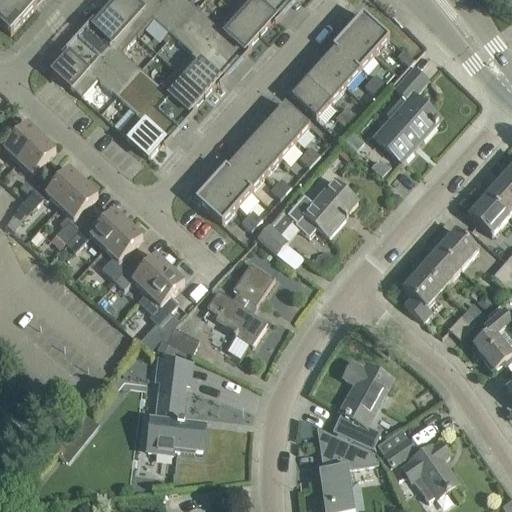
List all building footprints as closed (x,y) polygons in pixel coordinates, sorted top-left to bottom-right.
[(0,0),(0,27),(11,38),(37,9),(35,7),(43,0),(0,0)] [(185,26),(156,0),(144,0),(142,3),(138,0),(122,0),(110,13),(109,12),(109,13),(138,39),(153,22),(173,40),(185,26)] [(156,0),(185,26),(197,12),(183,0),(156,0)] [(272,0),(243,0),(232,12),(261,39),(262,38),(261,37),(280,16),(268,5),(272,0)] [(261,39),(232,12),(217,30),(197,12),(185,26),(220,58),(228,49),(241,60),(260,38),(261,39)] [(138,39),(109,13),(108,13),(109,14),(90,36),(102,47),(94,55),(129,87),(142,74),(122,56),(138,39)] [(358,28),(350,37),(375,59),(390,43),(368,23),(365,21),(359,28),(358,28)] [(176,74),(206,100),(205,99),(224,78),(212,67),(220,58),(185,26),(173,40),(192,57),(176,74)] [(350,37),(336,52),(361,75),(375,59),(350,37)] [(336,52),(321,69),(346,91),(361,75),(336,52)] [(129,87),(94,55),(86,64),(74,53),(54,76),(82,101),(98,83),(118,101),(129,87)] [(409,70),(415,64),(405,55),(399,61),(409,70)] [(313,73),(304,83),(332,107),(346,91),(321,69),(315,76),(313,73)] [(393,123),(376,142),(402,166),(414,153),(411,150),(417,143),(420,146),(440,123),(415,100),(429,84),(415,72),(396,93),(404,100),(387,118),(393,123)] [(129,87),(165,119),(173,110),(185,121),(204,100),(205,101),(206,100),(176,74),(161,91),(142,74),(129,87)] [(376,78),(371,84),(380,93),(386,87),(376,78)] [(317,124),(332,107),(304,83),(296,92),(298,94),(292,102),(317,124)] [(365,90),(375,99),(380,93),(371,84),(365,90)] [(157,128),(165,119),(129,87),(118,101),(137,118),(121,136),(149,161),(169,139),(157,128)] [(286,108),(271,125),(296,147),(311,131),(286,108)] [(347,110),(342,116),(351,125),(357,119),(347,110)] [(336,122),(346,131),(351,125),(342,116),(336,122)] [(262,129),(254,139),(281,164),(296,147),(271,125),(265,132),(262,129)] [(4,153),(19,166),(42,141),(28,128),(4,153)] [(248,150),(242,157),(267,180),(281,164),(254,139),(245,148),(248,150)] [(42,141),(19,166),(33,180),(57,155),(42,141)] [(311,150),(306,156),(315,165),(321,159),(311,150)] [(310,171),(315,165),(306,156),(300,162),(310,171)] [(242,157),(227,173),(252,196),(267,180),(242,157)] [(85,187),(70,173),(54,190),(46,182),(35,193),(29,200),(23,207),(33,216),(45,203),(48,206),(51,202),(62,212),(85,187)] [(227,173),(213,189),(238,212),(252,196),(227,173)] [(511,187),(504,181),(487,200),(510,220),(511,218),(511,187)] [(282,183),(277,188),(286,197),(292,191),(282,183)] [(347,219),(359,205),(335,184),(314,208),(305,200),(288,219),(283,215),(259,242),(277,258),(288,246),(279,239),(293,223),(298,228),(297,229),(310,240),(317,232),(328,241),(330,242),(348,221),(347,219)] [(27,185),(21,191),(29,200),(35,193),(27,185)] [(66,247),(68,248),(96,218),(89,210),(99,200),(85,187),(62,212),(69,219),(66,223),(68,226),(51,244),(60,253),(66,247)] [(281,203),(286,197),(277,188),(271,194),(281,203)] [(238,212),(213,189),(205,198),(205,199),(199,206),(201,208),(223,229),(238,212)] [(510,220),(487,200),(469,220),(492,240),(510,220)] [(91,239),(106,253),(129,228),(114,214),(104,225),(96,218),(68,248),(76,256),(91,239)] [(253,214),(248,220),(257,229),(263,223),(253,214)] [(248,220),(242,226),(252,235),(257,229),(248,220)] [(129,228),(106,253),(114,260),(102,274),(115,286),(136,264),(129,257),(143,241),(129,228)] [(456,234),(439,254),(462,274),(479,255),(456,234)] [(439,254),(422,273),(444,294),(462,274),(439,254)] [(143,274),(133,285),(147,298),(148,299),(172,274),(156,259),(149,268),(143,274)] [(136,264),(115,286),(124,294),(133,285),(143,274),(149,268),(140,260),(136,264)] [(511,291),(511,271),(506,266),(493,280),(509,294),(511,291)] [(208,313),(219,320),(216,324),(236,336),(234,340),(236,342),(237,341),(253,351),(253,350),(252,349),(266,328),(268,329),(268,328),(244,312),(257,310),(276,282),(275,282),(273,284),(252,269),(253,267),(252,267),(233,295),(238,298),(233,305),(219,296),(208,313)] [(444,294),(422,273),(404,293),(413,301),(405,310),(424,327),(433,317),(427,313),(444,294)] [(147,298),(140,306),(154,319),(150,322),(159,330),(180,308),(172,301),(185,286),(172,274),(148,299),(147,298)] [(473,308),(467,314),(478,324),(484,318),(473,308)] [(493,327),(493,328),(485,334),(489,339),(475,350),(495,374),(511,361),(496,342),(511,329),(504,319),(505,318),(500,313),(489,322),(493,327)] [(127,321),(120,328),(130,337),(136,329),(127,321)] [(174,332),(171,339),(168,346),(177,350),(193,358),(200,344),(174,332)] [(148,455),(155,455),(155,456),(173,459),(174,455),(194,457),(196,454),(203,455),(206,432),(185,429),(185,425),(180,425),(184,387),(190,388),(192,367),(160,363),(157,384),(164,385),(159,425),(151,424),(148,455)] [(346,420),(350,422),(365,432),(366,431),(383,402),(393,384),(367,370),(365,373),(353,367),(344,382),(359,390),(354,398),(351,397),(341,416),(342,417),(346,419),(346,420)] [(342,417),(333,436),(346,442),(372,454),(377,443),(380,437),(366,431),(365,432),(350,422),(346,420),(346,419),(342,417)] [(382,459),(391,472),(415,455),(399,434),(378,449),(384,458),(382,459)] [(335,473),(320,475),(320,477),(321,476),(325,511),(353,511),(348,473),(374,469),(373,459),(329,439),(335,473)] [(412,467),(402,474),(411,487),(414,485),(429,506),(435,502),(437,504),(450,495),(460,488),(448,472),(446,473),(441,466),(450,460),(440,447),(434,452),(433,451),(411,466),(412,467)]
